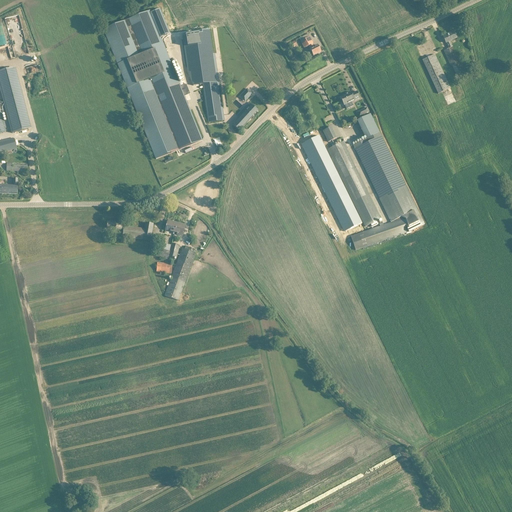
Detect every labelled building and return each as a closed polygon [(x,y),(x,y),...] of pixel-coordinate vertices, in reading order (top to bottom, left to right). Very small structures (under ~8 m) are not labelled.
[(151,13),(161,38),(170,34),(160,9),(151,13)] [(103,30),(156,160),(203,141),(185,96),(190,94),(186,85),(181,87),(161,38),(151,13),(150,11),(148,12),(103,30)] [(19,15),(6,19),(7,23),(15,21),(15,22),(20,21),(19,15)] [(2,24),(0,24),(0,61),(11,59),(4,30),(3,30),(2,24)] [(197,60),(199,60),(201,73),(205,98),(208,123),(224,121),(214,53),(213,54),(209,29),(193,31),(194,34),(197,60)] [(449,34),(443,37),(446,43),(448,46),(451,44),(450,41),(457,38),(456,36),(453,31),(448,33),(449,34)] [(194,34),(183,36),(190,86),(195,99),(205,98),(201,73),(199,60),(197,60),(194,34)] [(309,37),(301,42),(304,48),(309,46),(310,49),(310,50),(306,52),(307,54),(308,55),(309,55),(310,55),(311,55),(312,54),(313,56),(321,52),(319,48),(317,45),(314,47),(312,44),(313,44),(309,37)] [(449,48),(444,51),(446,55),(451,66),(452,66),(457,77),(464,74),(452,47),(449,48)] [(422,60),(424,65),(438,94),(450,89),(435,55),(422,60)] [(0,71),(0,89),(12,134),(31,129),(15,68),(0,71)] [(245,91),(241,96),(246,101),(250,96),(245,91)] [(345,105),(347,109),(353,106),(351,102),(353,101),(353,102),(355,101),(360,98),(357,92),(351,94),(350,93),(340,98),(344,106),(345,105)] [(233,125),(236,128),(239,132),(258,111),(249,103),(238,116),(240,118),(233,125)] [(358,111),(360,116),(370,112),(368,107),(358,111)] [(331,127),(323,131),(328,142),(336,138),(331,127)] [(379,133),(353,145),(391,222),(351,236),(356,250),(410,232),(424,224),(379,133)] [(321,135),(303,144),(347,236),(360,230),(358,226),(361,224),(365,231),(367,231),(365,227),(356,207),(353,202),(350,196),(350,195),(340,176),(335,165),(332,160),(328,149),(321,135)] [(14,139),(0,142),(0,151),(17,147),(14,139)] [(328,149),(332,160),(350,195),(350,196),(353,202),(356,207),(365,227),(380,219),(368,194),(346,149),(348,148),(344,141),(328,149)] [(6,171),(12,171),(27,172),(27,164),(7,163),(6,171)] [(0,194),(17,195),(18,179),(13,178),(13,186),(0,185),(0,194)] [(115,230),(123,231),(124,226),(124,225),(116,224),(116,222),(107,222),(107,229),(115,228),(115,230)] [(167,222),(166,227),(165,230),(173,232),(173,234),(174,235),(177,224),(176,224),(167,222)] [(143,240),(150,241),(153,224),(145,223),(144,229),(124,226),(123,231),(122,237),(143,240)] [(177,224),(174,235),(175,233),(177,234),(177,235),(182,236),(185,225),(177,223),(176,224),(177,224)] [(160,239),(155,256),(168,259),(168,256),(170,249),(164,248),(165,241),(160,239)] [(172,244),(170,249),(168,256),(176,258),(180,246),(172,244)] [(182,249),(181,253),(165,296),(178,301),(196,254),(182,249)] [(157,263),(156,272),(171,274),(172,265),(157,263)]
